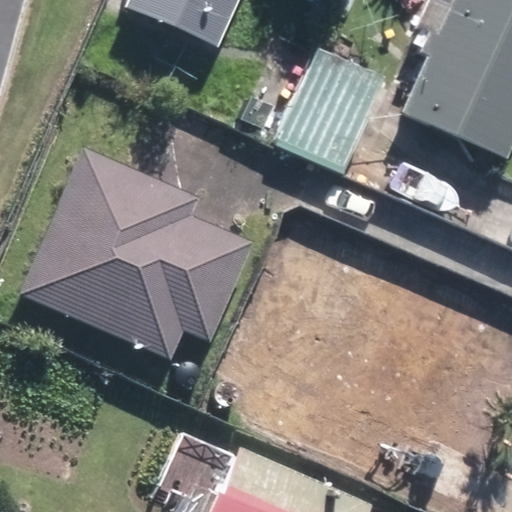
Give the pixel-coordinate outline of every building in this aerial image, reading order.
[(219,48),(239,0),(129,0),(126,8),(219,48)] [(511,0),(427,0),(415,27),(427,32),(416,56),(425,60),(402,112),(509,159),(511,150),(511,0)] [(270,28),(232,113),(279,134),(275,142),(341,171),(382,77),(270,28)] [(197,199),(77,148),(12,295),(168,363),(181,333),(208,344),(252,245),(189,217),(197,199)] [(489,304),(318,231),(238,417),(399,486),(419,440),(429,444),(489,304)] [(369,511),(372,506),(240,448),(218,496),(214,494),(205,511),(369,511)]
